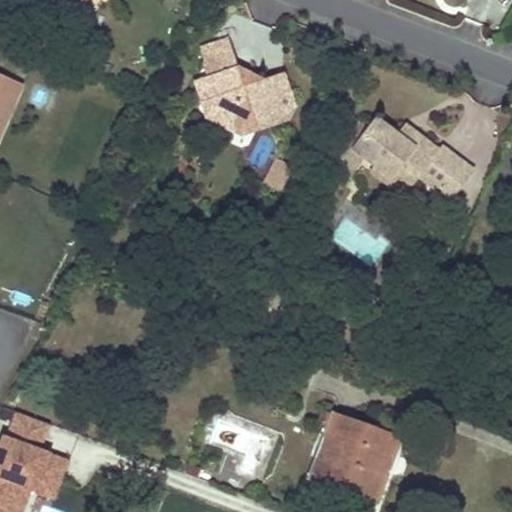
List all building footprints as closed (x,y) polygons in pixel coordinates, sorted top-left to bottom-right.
[(68,0),(76,8),(85,0),(68,0)] [(234,36),(219,41),(210,61),(238,52),(234,36)] [(295,107),(284,73),(264,79),(254,82),(245,77),(243,68),(238,52),(210,61),(215,78),(199,83),(206,102),(214,100),(220,122),(232,128),(257,121),(259,129),(288,120),(295,107)] [(264,79),(243,68),(245,77),(254,82),(264,79)] [(0,121),(2,123),(18,87),(0,79),(0,121)] [(206,102),(210,117),(220,122),(214,100),(206,102)] [(259,129),(257,121),(232,128),(242,133),(259,129)] [(442,195),(464,168),(440,149),(438,152),(415,136),(412,140),(401,132),(397,136),(377,121),(368,132),(355,122),(319,168),(337,182),(348,168),(354,172),(363,159),(377,169),(393,181),(398,174),(414,187),(420,179),(442,195)] [(412,140),(415,136),(404,127),(401,132),(412,140)] [(249,162),(266,167),(274,139),(258,134),(249,162)] [(269,181),(283,188),(296,163),(282,156),(269,181)] [(348,168),(337,182),(343,186),(354,172),(348,168)] [(464,168),(442,195),(452,202),(473,175),(464,168)] [(372,173),(406,199),(414,187),(398,174),(393,181),(377,169),(372,173)] [(302,303),(267,289),(261,305),(296,318),(302,303)] [(255,320),(291,332),(296,318),(261,305),(255,320)] [(51,423),(5,406),(1,417),(14,421),(4,449),(1,447),(0,449),(0,511),(10,511),(19,486),(31,490),(55,499),(69,461),(41,451),(51,423)] [(307,480),(335,490),(364,501),(388,434),(331,413),(318,410),(312,426),(325,431),(307,480)] [(373,504),(398,438),(388,434),(364,501),(373,504)] [(399,454),(385,500),(403,505),(417,460),(399,454)] [(165,487),(150,481),(143,501),(157,506),(165,487)] [(23,511),(31,490),(19,486),(10,511),(23,511)]
